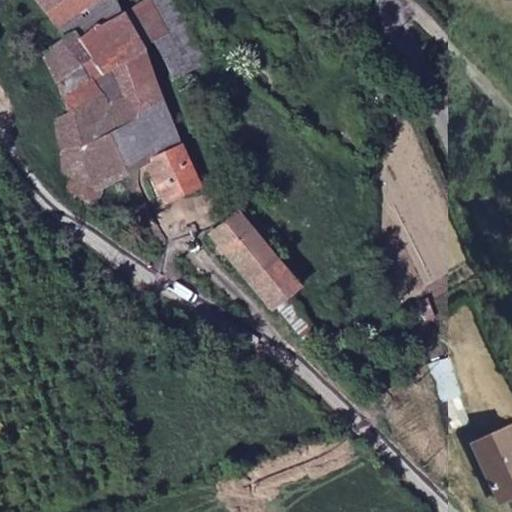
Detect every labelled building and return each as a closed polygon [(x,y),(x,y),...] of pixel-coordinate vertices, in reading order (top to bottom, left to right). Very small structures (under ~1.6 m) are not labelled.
[(51,0),(79,37),(128,0),(51,0)] [(172,45),(187,38),(169,6),(145,20),(160,51),(172,45)] [(75,126),(65,129),(74,174),(66,188),(104,213),(113,195),(158,168),(189,152),(160,51),(145,20),(107,35),(100,35),(60,62),(75,126)] [(193,55),(194,50),(187,38),(172,45),(181,60),(193,55)] [(201,195),(189,152),(158,168),(171,207),(201,195)] [(256,292),(284,270),(288,267),(246,220),(216,243),(256,292)] [(302,288),(284,270),(256,292),(277,313),(302,288)] [(310,297),(302,288),(277,313),(285,321),(310,297)] [(429,361),(435,402),(458,399),(453,358),(429,361)] [(511,444),(493,453),(511,493),(511,444)]
